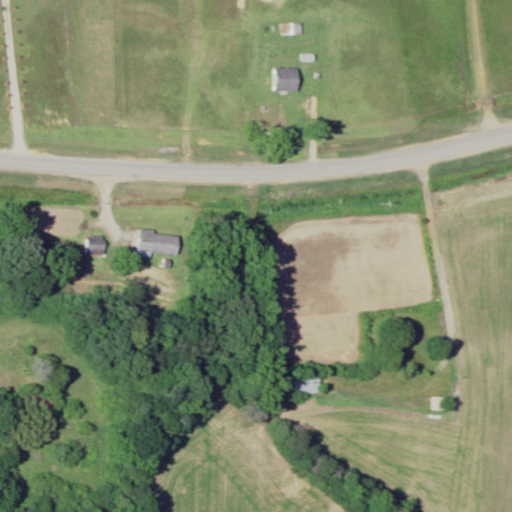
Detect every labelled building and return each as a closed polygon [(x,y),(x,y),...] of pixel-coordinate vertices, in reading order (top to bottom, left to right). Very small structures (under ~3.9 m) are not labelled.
[(299,24),(277,24),(277,35),(299,35),(299,24)] [(291,92),(291,69),(267,69),(267,92),(291,92)] [(172,257),(174,235),(135,231),(133,253),(172,257)] [(101,256),(101,236),(82,236),(82,256),(101,256)] [(285,373),(285,395),(317,395),(317,373),(285,373)] [(46,406),(30,389),(18,401),(33,418),(46,406)] [(432,410),(444,410),(444,398),(432,398),(432,410)]
